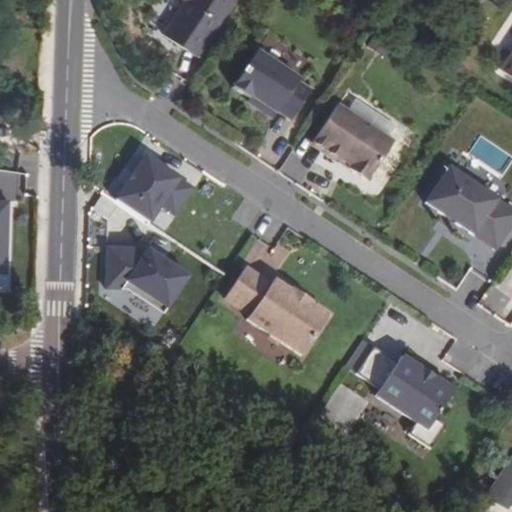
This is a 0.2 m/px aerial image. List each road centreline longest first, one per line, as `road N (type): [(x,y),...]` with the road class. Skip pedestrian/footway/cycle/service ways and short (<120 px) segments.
road 1 (residential): [(511,357),(155,124),(89,72),(66,73)]
road 2 (tertiary): [(66,73),(56,346)]
road 3 (tertiary): [(51,511),(55,368)]
